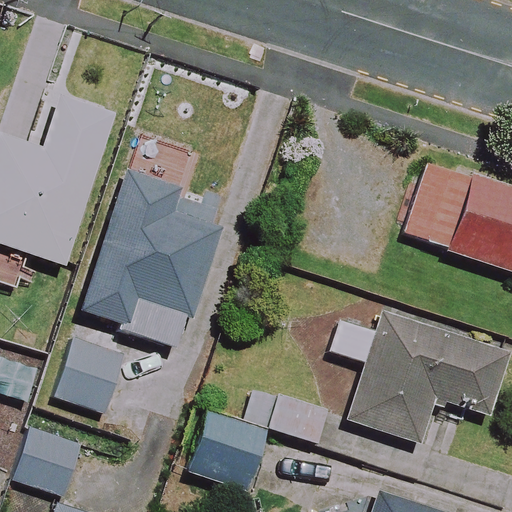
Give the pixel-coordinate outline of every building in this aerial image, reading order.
[(55,100),(78,29),(34,15),(0,121),(0,248),(58,267),(105,116),(55,100)] [(511,277),(511,192),(425,163),(398,238),(511,277)] [(199,185),(194,199),(123,175),(74,317),(174,351),(227,195),(199,185)] [(379,316),(372,338),(334,326),(324,358),(360,370),(342,423),(417,448),(433,401),(484,417),(504,357),(379,316)] [(49,406),(98,421),(118,357),(69,342),(49,406)] [(37,367),(0,355),(0,397),(25,406),(37,367)] [(321,411),(248,392),(239,428),(312,446),(321,411)] [(259,438),(201,418),(181,475),(240,495),(259,438)] [(70,470),(18,450),(6,483),(58,503),(70,470)] [(428,511),(374,495),(369,511),(428,511)]
